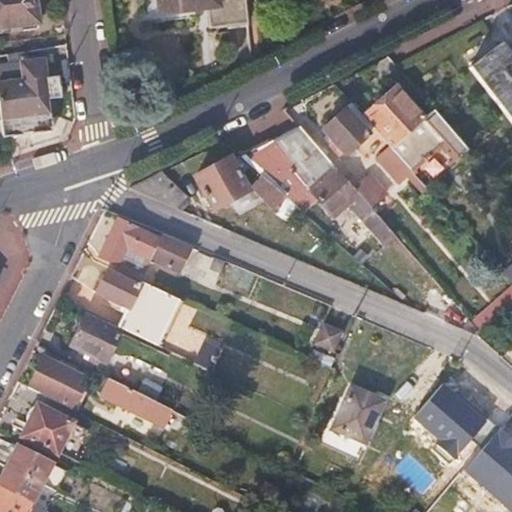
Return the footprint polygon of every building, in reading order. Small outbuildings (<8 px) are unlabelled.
[(35,0),(0,0),(0,27),(38,22),(35,0)] [(157,0),(159,14),(209,8),(210,28),(246,23),(244,0),(157,0)] [(511,60),(500,45),(471,68),(511,122),(511,60)] [(0,119),(49,114),(43,60),(0,65),(0,119)] [(468,150),(435,111),(426,118),(396,86),(362,116),(374,129),(389,146),(411,171),(445,143),(459,158),(468,150)] [(346,154),(374,129),(362,116),(351,103),(324,129),(346,154)] [(354,187),(301,126),(284,135),(256,150),(242,157),(262,176),(285,196),(304,213),(320,200),(335,217),(350,206),(384,246),(396,235),(372,208),(354,187)] [(411,171),(389,146),(376,159),(399,184),(407,178),(420,192),(426,187),(411,171)] [(230,157),(193,175),(209,211),(247,193),(230,157)] [(187,195),(163,172),(130,189),(178,209),(187,195)] [(388,194),(369,173),(354,187),(372,208),(388,194)] [(285,196),(262,176),(252,188),(275,208),(285,196)] [(108,210),(90,244),(98,248),(116,214),(108,210)] [(193,247),(159,232),(158,235),(117,217),(98,257),(119,267),(128,250),(181,273),(193,247)] [(219,269),(223,259),(213,255),(209,266),(219,269)] [(159,346),(181,300),(142,282),(140,287),(107,271),(97,293),(122,305),(120,310),(125,312),(118,326),(159,346)] [(481,332),(511,304),(511,286),(472,322),(481,332)] [(120,333),(85,316),(70,347),(106,364),(120,333)] [(335,351),(344,331),(325,323),(316,343),(335,351)] [(211,371),(222,348),(205,340),(194,363),(211,371)] [(79,374),(44,357),(30,386),(28,389),(73,411),(86,384),(77,379),(79,374)] [(155,402),(163,386),(145,378),(138,393),(155,402)] [(173,411),(155,402),(138,393),(109,379),(100,395),(165,427),(169,421),(173,411)] [(487,421),(442,384),(414,417),(439,439),(436,443),(455,459),(487,421)] [(383,401),(353,388),(335,427),(365,441),(383,401)] [(73,424),(39,407),(23,437),(57,453),(73,424)] [(186,429),(191,419),(173,411),(169,421),(186,429)] [(72,461),(88,431),(73,424),(57,453),(72,461)] [(511,438),(500,428),(464,469),(511,511),(511,438)] [(0,488),(33,504),(53,464),(17,446),(0,480),(0,488)] [(28,511),(33,504),(0,488),(0,511),(28,511)]
